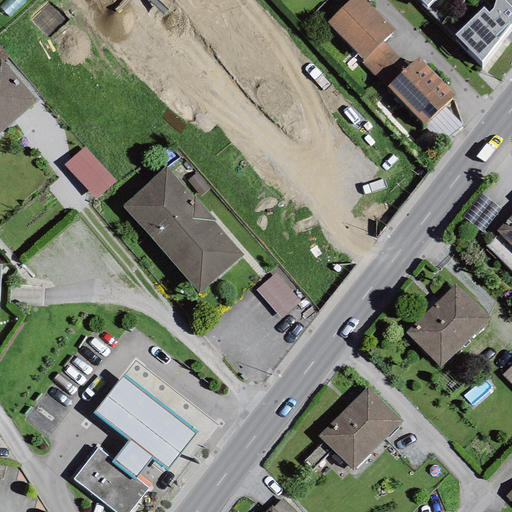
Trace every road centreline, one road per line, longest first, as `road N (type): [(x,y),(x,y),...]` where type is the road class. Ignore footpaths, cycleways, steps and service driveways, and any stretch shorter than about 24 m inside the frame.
road 1 (secondary): [(503,117),(330,339)]
road 2 (residential): [(471,511),(486,496),(330,339)]
road 3 (unknown): [(18,130),(155,314)]
road 4 (secondary): [(330,339),(196,511)]
road 5 (unknown): [(155,314),(263,425)]
road 6 (unknown): [(24,283),(49,298),(155,314)]
